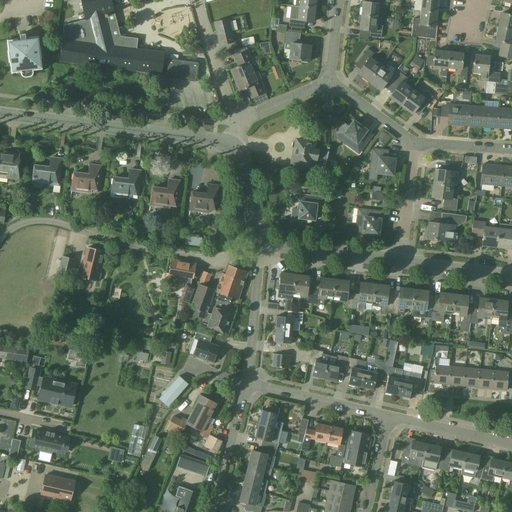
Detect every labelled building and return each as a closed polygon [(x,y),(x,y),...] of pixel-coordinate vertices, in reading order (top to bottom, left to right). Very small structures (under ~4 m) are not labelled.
[(121,36),(115,13),(111,0),(80,0),(85,21),(64,26),(59,61),(162,74),(165,53),(137,49),(138,38),(121,36)] [(298,6),(315,8),(315,7),(317,8),(317,0),(295,0),(295,6),(298,6)] [(363,2),(361,16),(381,18),(383,5),(384,5),(384,0),(371,0),(371,3),(363,2)] [(414,0),(413,11),(420,12),(436,13),(437,0),(414,0)] [(291,6),(289,19),(288,27),(303,29),(304,21),(313,22),(315,8),(298,6),(295,6),(291,6)] [(501,13),(497,27),(511,30),(511,9),(510,15),(501,13)] [(413,18),(411,30),(425,31),(425,26),(435,27),(436,13),(420,12),(419,19),(413,18)] [(380,26),(381,18),(361,16),(359,16),(358,23),(360,23),(359,30),(368,31),(367,37),(381,38),(382,26),(380,26)] [(256,19),(253,37),(266,39),(269,21),(256,19)] [(214,23),(219,47),(234,43),(229,20),(214,23)] [(511,45),(511,38),(511,30),(497,27),(494,41),(503,43),(502,48),(499,48),(498,56),(508,58),(511,45)] [(300,33),(285,31),(283,49),(289,49),(288,59),(309,61),(311,46),(298,44),(300,33)] [(7,40),(7,41),(0,41),(0,66),(10,65),(11,73),(20,72),(21,76),(27,77),(33,74),(32,71),(42,70),(40,59),(41,59),(40,47),(39,47),(38,37),(26,38),(25,34),(18,34),(19,39),(7,40)] [(357,74),(368,83),(380,66),(369,57),(373,53),(367,49),(359,60),(364,64),(357,74)] [(434,50),(433,56),(427,55),(426,65),(432,66),(441,67),(447,68),(448,52),(434,50)] [(463,53),(448,52),(447,68),(461,69),(460,76),(466,77),(468,64),(462,63),(463,53)] [(420,69),(425,57),(416,53),(410,65),(420,69)] [(231,70),(235,81),(248,75),(247,72),(252,70),(245,54),(237,57),(241,66),(231,70)] [(476,72),(475,79),(480,79),(479,82),(486,82),(484,93),(494,94),(506,95),(507,93),(511,93),(511,80),(499,79),(500,73),(487,72),(489,56),(475,55),(473,72),(476,72)] [(195,82),(197,63),(168,59),(166,78),(195,82)] [(386,81),(391,84),(399,73),(391,67),(388,71),(380,66),(368,83),(379,91),(386,81)] [(258,71),(248,75),(235,81),(239,91),(249,87),(253,95),(261,92),(256,81),(260,80),(261,79),(258,71)] [(396,88),(392,94),(389,98),(400,106),(413,89),(406,85),(409,81),(404,77),(399,73),(391,84),(396,88)] [(423,97),(413,89),(400,106),(411,114),(418,105),(423,109),(432,97),(426,93),(423,97)] [(448,117),(448,104),(440,104),(440,108),(433,108),(433,120),(440,121),(440,117),(448,117)] [(464,126),(465,105),(449,104),(448,125),(464,126)] [(481,107),(465,105),(464,126),(480,127),(481,107)] [(498,108),(481,107),(480,127),(496,128),(498,108)] [(511,108),(498,108),(496,128),(511,129),(511,108)] [(358,153),(368,141),(362,136),(366,130),(353,120),(349,126),(343,122),(334,135),(358,153)] [(329,148),(325,147),(324,152),(313,150),(314,144),(296,140),(296,141),(292,142),(291,147),(294,149),(291,163),(309,167),(311,159),(325,162),(323,170),(324,170),(329,148)] [(369,172),(376,173),(393,175),(395,159),(387,158),(388,151),(372,149),(369,172)] [(4,155),(0,154),(0,172),(7,173),(7,178),(18,179),(19,171),(17,171),(19,154),(4,152),(4,155)] [(34,166),(32,184),(53,186),(52,191),(59,192),(59,187),(57,187),(61,159),(50,157),(48,168),(34,166)] [(434,169),(432,183),(453,186),(455,172),(461,173),(462,166),(448,164),(447,171),(434,169)] [(498,186),(499,166),(482,164),(481,184),(498,186)] [(73,173),(71,191),(90,193),(90,190),(98,191),(101,167),(90,165),(89,175),(73,173)] [(498,186),(511,187),(511,166),(499,166),(498,186)] [(113,178),(111,196),(130,198),(131,195),(138,195),(141,171),(129,170),(128,180),(113,178)] [(152,188),(150,206),(169,208),(169,205),(177,206),(180,181),(168,180),(167,190),(152,188)] [(452,200),(453,186),(432,183),(431,197),(444,198),(442,210),(456,211),(457,200),(452,200)] [(192,193),(189,211),(209,213),(209,210),(216,211),(219,186),(208,185),(206,195),(192,193)] [(382,201),(383,192),(373,191),(371,199),(382,201)] [(322,213),(324,198),(294,194),(293,201),(300,202),(299,210),(292,209),(290,224),(306,226),(307,219),(314,220),(315,212),(322,213)] [(387,220),(388,212),(358,209),(355,232),(362,232),(362,233),(378,235),(380,219),(387,220)] [(466,216),(442,213),(440,224),(428,222),(426,238),(446,241),(452,241),(453,232),(454,225),(458,226),(466,222),(466,216)] [(482,245),(496,247),(498,229),(484,227),(485,223),(472,221),(471,235),(483,236),(482,245)] [(499,225),(498,229),(496,247),(511,249),(511,239),(511,223),(510,226),(499,225)] [(100,265),(100,264),(104,251),(88,247),(80,277),(98,282),(102,266),(100,265)] [(71,275),(74,264),(75,259),(62,256),(58,272),(71,275)] [(192,282),(195,264),(195,263),(171,259),(169,274),(166,273),(164,280),(185,283),(186,281),(192,282)] [(216,291),(230,296),(238,299),(247,272),(236,268),(235,267),(232,266),(231,267),(229,266),(228,268),(227,268),(225,272),(226,274),(226,275),(222,274),(216,291)] [(198,284),(199,284),(207,287),(212,274),(203,271),(198,284)] [(292,295),(295,274),(281,272),(279,293),(292,295)] [(305,303),(312,304),(313,289),(307,288),(309,276),(295,274),(292,295),(300,296),(300,301),(305,301),(305,303)] [(332,299),(335,279),(321,277),(320,284),(319,290),(313,289),(312,304),(318,305),(319,298),(325,299),(332,299)] [(345,308),(351,308),(353,294),(347,293),(349,281),(335,279),(332,299),(345,301),(345,308)] [(359,295),(353,294),(351,308),(364,310),(365,303),(372,304),(374,284),(361,282),(359,295)] [(179,302),(191,307),(198,288),(186,283),(179,302)] [(207,287),(199,284),(198,288),(191,307),(194,308),(191,315),(204,319),(203,323),(208,325),(207,327),(224,333),(225,332),(227,332),(229,327),(227,326),(229,321),(230,321),(232,316),(230,315),(231,314),(224,312),(227,304),(217,300),(212,314),(206,313),(215,290),(207,287)] [(384,313),(391,313),(393,298),(386,298),(388,285),(374,284),(372,304),(372,306),(379,307),(381,312),(384,313)] [(404,308),(411,309),(414,289),(400,287),(399,299),(393,298),(391,313),(401,315),(403,313),(404,308)] [(428,291),(414,289),(411,309),(410,317),(424,319),(424,317),(431,318),(432,303),(427,302),(428,291)] [(227,304),(230,296),(216,291),(213,299),(217,300),(227,304)] [(432,303),(431,318),(430,321),(442,323),(443,313),(451,314),(454,294),(440,292),(439,304),(432,303)] [(469,333),(471,323),(472,309),(467,308),(468,295),(454,294),(451,314),(459,315),(461,332),(469,333)] [(478,309),(472,309),(471,323),(477,324),(478,318),(491,319),(494,299),(480,297),(478,309)] [(507,300),(494,299),(491,319),(499,320),(498,327),(504,328),(503,333),(509,334),(511,313),(506,313),(507,300)] [(291,312),(291,311),(287,311),(287,317),(276,316),(275,329),(292,331),(298,331),(299,324),(302,324),(303,313),(291,312)] [(285,343),(285,349),(299,350),(300,339),(292,338),(292,331),(275,329),(274,342),(285,343)] [(213,362),(219,347),(208,344),(211,337),(196,332),(194,339),(199,340),(194,355),(213,362)] [(29,348),(0,343),(0,357),(27,362),(29,348)] [(298,361),(309,363),(311,351),(299,350),(285,349),(284,355),(273,354),(272,367),(289,368),(290,360),(298,361)] [(309,364),(314,365),(312,376),(324,379),(330,355),(322,354),(323,351),(312,349),(311,351),(309,363),(309,364)] [(139,351),(137,359),(147,362),(149,353),(139,351)] [(162,363),(170,365),(172,352),(163,351),(162,363)] [(385,365),(381,380),(387,382),(385,392),(397,395),(401,378),(394,377),(396,368),(389,366),(392,353),(387,352),(385,361),(386,361),(385,365)] [(38,366),(41,357),(34,355),(31,364),(38,366)] [(337,357),(330,355),(324,379),(337,381),(339,371),(345,372),(348,357),(337,355),(337,357)] [(348,384),(361,387),(365,370),(366,361),(348,357),(345,372),(350,374),(348,384)] [(375,379),(381,380),(385,365),(386,361),(385,361),(368,357),(367,361),(366,361),(365,370),(361,387),(373,390),(375,379)] [(448,384),(450,366),(436,364),(435,370),(430,370),(429,382),(434,382),(434,383),(448,384)] [(465,367),(450,366),(448,384),(463,386),(465,367)] [(479,369),(465,367),(463,386),(477,387),(479,369)] [(39,370),(30,368),(26,388),(35,390),(36,384),(42,386),(39,399),(51,402),(50,403),(57,405),(57,403),(69,406),(69,404),(71,405),(73,397),(71,397),(73,387),(62,385),(62,382),(55,381),(55,383),(44,381),(44,378),(38,377),(39,370)] [(403,369),(401,378),(397,395),(409,398),(412,387),(417,389),(421,373),(403,369)] [(494,370),(479,369),(477,387),(492,389),(494,370)] [(508,372),(494,370),(492,389),(506,390),(508,372)] [(179,376),(159,399),(168,407),(188,384),(179,376)] [(186,422),(194,426),(208,399),(200,395),(188,418),(183,415),(181,419),(173,415),(168,426),(181,433),(186,422)] [(208,399),(194,426),(201,430),(200,433),(207,436),(214,424),(212,424),(207,421),(210,416),(216,403),(208,399)] [(279,414),(278,414),(279,408),(269,406),(268,411),(262,410),(259,424),(282,430),(284,423),(277,421),(279,414)] [(299,434),(304,436),(305,436),(306,430),(309,420),(302,418),(298,434),(299,434)] [(141,450),(146,426),(134,423),(128,453),(139,456),(140,449),(141,450)] [(310,439),(327,442),(330,426),(318,423),(316,432),(306,430),(305,436),(301,451),(308,453),(310,439)] [(263,439),(261,445),(277,449),(282,430),(259,424),(255,437),(263,439)] [(343,428),(330,426),(327,442),(339,445),(343,428)] [(63,449),(67,450),(69,438),(54,435),(54,433),(51,433),(51,434),(49,434),(50,432),(46,431),(46,433),(35,430),(31,446),(40,448),(40,449),(52,452),(53,448),(63,451),(63,449)] [(351,431),(344,463),(365,467),(371,435),(351,431)] [(154,435),(141,467),(149,471),(162,438),(154,435)] [(17,457),(20,441),(12,439),(9,455),(17,457)] [(427,444),(412,440),(410,450),(404,448),(401,461),(401,463),(408,464),(421,467),(423,460),(427,444)] [(441,470),(444,457),(438,456),(440,447),(427,444),(423,460),(421,467),(434,470),(435,468),(441,470)] [(272,469),(277,449),(261,445),(259,452),(252,450),(249,463),(272,469)] [(450,459),(444,457),(441,470),(448,471),(449,466),(450,466),(450,467),(453,468),(453,467),(462,468),(466,453),(452,450),(450,459)] [(474,477),(481,479),(483,466),(477,465),(479,456),(466,453),(462,468),(470,470),(470,472),(468,472),(467,476),(474,477)] [(180,454),(176,467),(206,476),(210,464),(180,454)] [(331,455),(330,465),(341,467),(343,458),(331,455)] [(494,476),(502,477),(505,462),(491,459),(489,467),(483,466),(481,479),(487,480),(492,482),(494,476)] [(395,475),(397,461),(390,460),(388,474),(395,475)] [(0,476),(7,479),(10,464),(0,461),(0,476)] [(511,463),(505,462),(502,477),(510,479),(508,485),(511,485),(511,463)] [(249,463),(245,476),(262,480),(263,474),(271,476),(273,469),(272,469),(249,463)] [(297,481),(302,482),(305,470),(299,469),(297,481)] [(302,482),(308,483),(311,472),(305,470),(302,482)] [(311,472),(308,483),(314,485),(317,473),(311,472)] [(45,475),(41,494),(70,501),(75,481),(45,475)] [(262,480),(245,476),(242,488),(259,492),(264,493),(267,481),(262,480)] [(332,481),(330,491),(353,496),(356,486),(332,481)] [(395,482),(392,494),(407,498),(408,492),(413,493),(414,487),(410,486),(410,485),(395,482)] [(430,497),(434,491),(424,485),(420,491),(430,497)] [(193,511),(200,493),(179,486),(175,496),(181,498),(178,507),(177,506),(176,509),(177,509),(176,511),(193,511)] [(253,511),(260,511),(262,506),(263,506),(266,494),(264,493),(259,492),(242,488),(239,500),(246,502),(244,510),(253,511)] [(327,501),(351,507),(353,496),(330,491),(327,501)] [(453,508),(456,494),(448,492),(445,506),(453,508)] [(407,498),(392,494),(389,506),(404,510),(407,511),(409,511),(410,506),(405,505),(407,498)] [(327,501),(325,511),(326,511),(349,511),(351,507),(327,501)] [(441,511),(442,511),(430,509),(432,503),(423,501),(420,511),(426,511),(427,509),(430,509),(429,511),(441,511)] [(302,511),(304,504),(298,502),(295,511),(302,511)] [(440,505),(432,503),(430,509),(442,511),(443,505),(440,505)]
